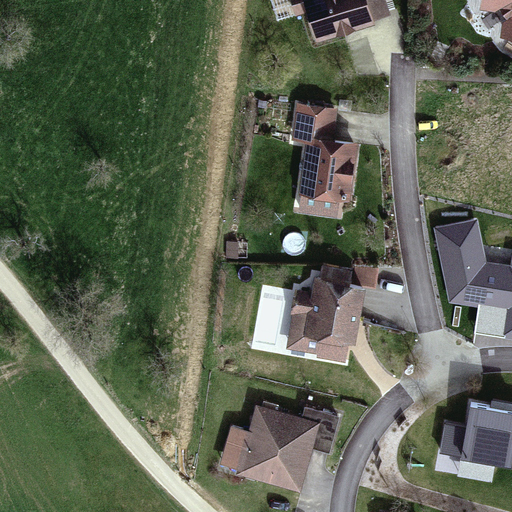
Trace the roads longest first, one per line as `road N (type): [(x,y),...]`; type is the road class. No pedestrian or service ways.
road 1 (track): [(0,278),(111,419),(199,511)]
road 2 (residential): [(398,69),(395,134),(437,370)]
road 3 (residential): [(341,511),(345,476),(370,427),(437,370)]
